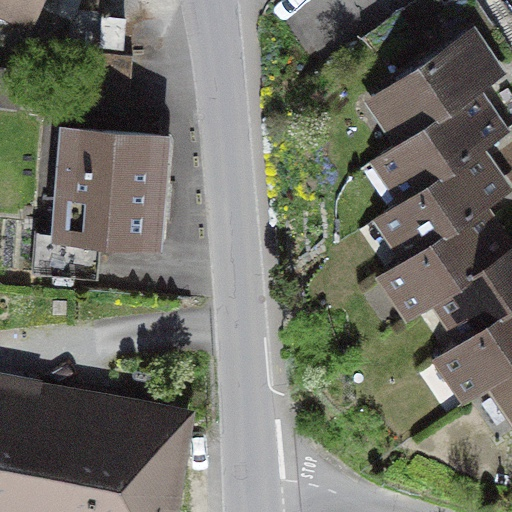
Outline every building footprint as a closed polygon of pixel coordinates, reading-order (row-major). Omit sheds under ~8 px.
[(0,0),(0,25),(55,47),(72,0),(0,0)] [(442,0),(418,0),(410,5),(441,52),(466,36),(445,5),(442,0)] [(477,0),(453,0),(445,5),(466,36),(477,52),(501,36),(477,0)] [(410,5),(389,20),(420,66),(441,52),(410,5)] [(365,35),(395,82),(420,66),(389,20),(365,35)] [(395,82),(367,101),(397,147),(480,93),(497,82),(477,52),(466,36),(441,52),(420,66),(395,82)] [(139,58),(83,56),(82,97),(138,99),(139,58)] [(397,147),(371,165),(399,208),(486,151),(508,136),(480,93),(397,147)] [(168,123),(44,114),(36,229),(160,238),(168,123)] [(399,208),(379,222),(406,262),(493,205),(511,192),(511,189),(486,151),(399,208)] [(406,262),(386,275),(414,316),(430,306),(511,251),(511,233),(493,205),(406,262)] [(97,274),(103,240),(45,230),(39,264),(97,274)] [(511,251),(430,306),(457,347),(511,310),(511,251)] [(511,310),(457,347),(437,360),(466,403),(486,390),(511,373),(511,310)] [(0,511),(174,511),(194,411),(0,372),(0,511)] [(511,373),(486,390),(511,428),(511,373)]
